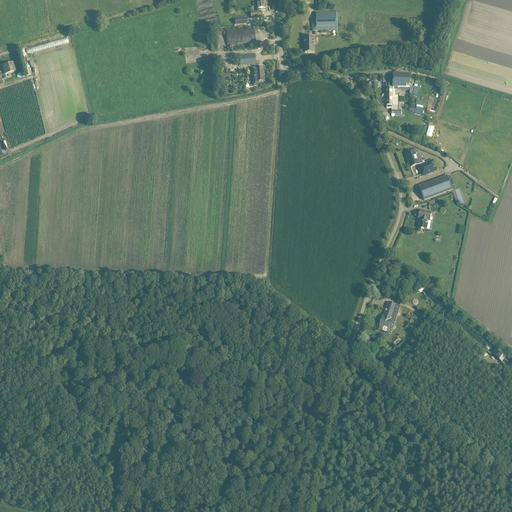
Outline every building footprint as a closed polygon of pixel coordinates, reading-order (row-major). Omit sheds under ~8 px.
[(264,0),(256,0),(257,11),(251,12),(252,17),(261,17),(261,11),(260,11),(260,8),(265,8),(264,0)] [(336,12),(316,13),(316,21),(312,21),(312,31),(336,31),(336,12)] [(256,42),(255,29),(227,31),(228,43),(256,42)] [(315,44),(315,36),(305,36),(305,53),(314,53),(314,44),(315,44)] [(256,64),(255,54),(239,56),(240,66),(256,64)] [(3,66),(5,74),(15,71),(13,63),(3,66)] [(265,81),(263,68),(255,68),(252,68),(253,86),(260,86),(259,82),(265,81)] [(393,86),(397,87),(410,87),(411,74),(393,74),(393,86)] [(395,99),(395,88),(387,88),(387,105),(392,105),(392,108),(391,108),(392,111),(398,111),(398,99),(395,99)] [(417,149),(405,154),(410,168),(418,165),(418,166),(423,177),(437,171),(433,160),(425,163),(424,161),(422,162),(417,149)] [(447,176),(419,187),(424,201),(452,190),(447,176)] [(431,212),(420,210),(418,219),(421,219),(420,222),(419,228),(426,230),(428,221),(430,221),(431,212)] [(388,328),(391,319),(393,312),(396,305),(388,303),(385,314),(386,314),(385,317),(383,316),(380,325),(388,328)] [(502,362),(509,353),(498,345),(492,354),(502,362)]
